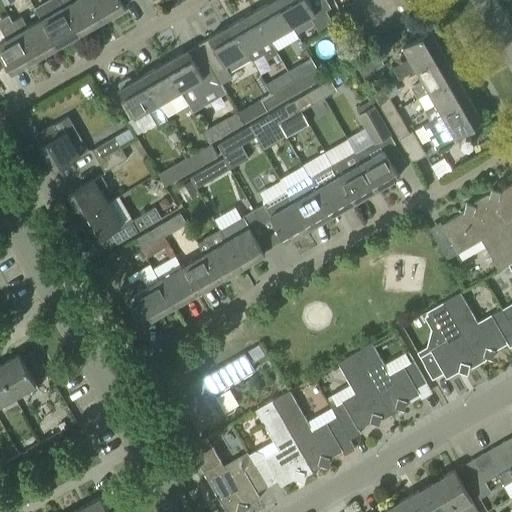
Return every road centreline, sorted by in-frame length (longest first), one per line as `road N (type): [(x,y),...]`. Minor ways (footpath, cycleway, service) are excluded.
road 1 (unclassified): [(102,385),(511,149)]
road 2 (unclassified): [(0,131),(217,0)]
road 3 (unclassified): [(294,511),(511,381)]
road 4 (unclassified): [(102,385),(0,204)]
road 5 (unclassified): [(177,511),(102,385)]
